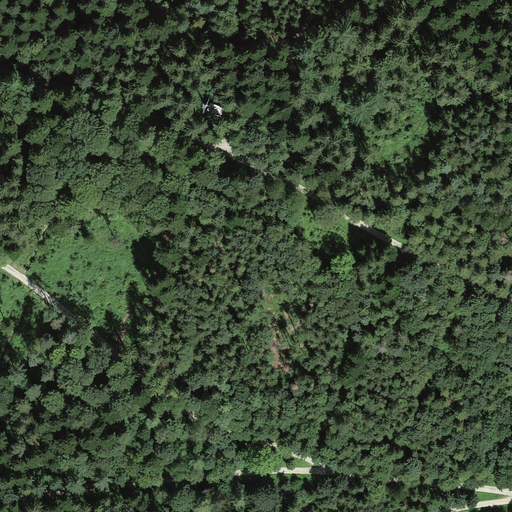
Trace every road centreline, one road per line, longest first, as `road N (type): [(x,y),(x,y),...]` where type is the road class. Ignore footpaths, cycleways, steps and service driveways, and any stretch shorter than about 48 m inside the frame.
road 1 (track): [(511,302),(224,149),(57,84),(0,73)]
road 2 (track): [(0,495),(270,470),(511,492)]
road 3 (track): [(0,264),(165,398),(336,471)]
